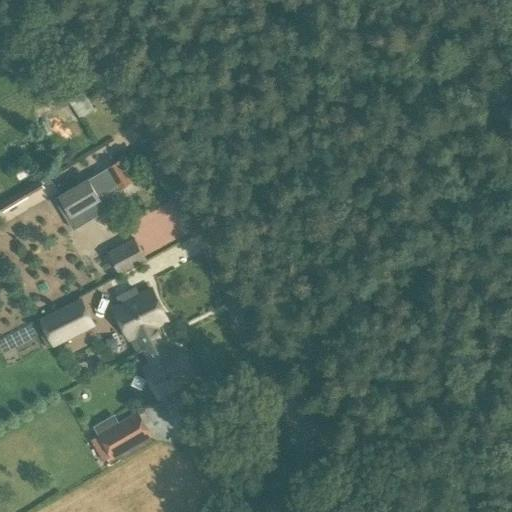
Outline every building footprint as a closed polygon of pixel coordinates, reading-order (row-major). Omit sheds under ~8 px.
[(77,83),(62,93),(79,118),(94,109),(77,83)] [(124,160),(56,198),(74,229),(96,216),(90,206),(120,189),(118,186),(134,178),(124,160)] [(35,170),(30,161),(14,170),(19,179),(35,170)] [(40,182),(0,205),(0,226),(4,225),(0,218),(0,215),(44,190),(40,182)] [(51,200),(61,194),(54,182),(44,188),(51,200)] [(136,239),(104,256),(115,278),(147,261),(136,239)] [(103,255),(106,243),(93,240),(90,252),(103,255)] [(164,276),(210,257),(204,240),(157,259),(164,276)] [(117,303),(109,307),(125,338),(132,334),(147,362),(140,366),(155,397),(163,393),(166,401),(184,392),(180,385),(193,378),(178,347),(165,354),(160,345),(162,344),(156,333),(155,334),(150,325),(163,318),(147,287),(135,294),(131,287),(113,296),(117,303)] [(76,299),(37,319),(50,343),(89,323),(76,299)] [(133,411),(95,433),(109,457),(147,435),(133,411)] [(48,447),(37,456),(45,465),(56,456),(48,447)]
